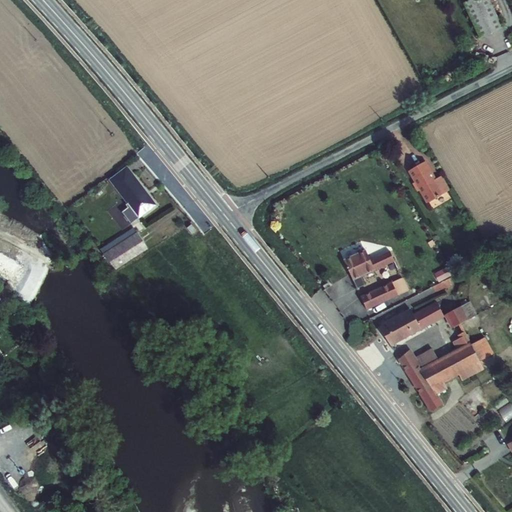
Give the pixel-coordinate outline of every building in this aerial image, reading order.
[(480,0),(467,6),(484,40),(507,29),(492,0),(480,0)] [(414,173),(420,184),(418,186),(422,192),(425,191),(433,204),(455,191),(446,176),(440,180),(430,163),(414,173)] [(127,167),(110,180),(128,203),(127,205),(128,208),(122,212),(131,224),(156,205),(127,167)] [(117,270),(148,249),(134,228),(101,249),(117,270)] [(353,275),(360,289),(362,292),(367,289),(362,280),(399,262),(393,250),(375,260),(369,250),(347,262),(353,275)] [(447,266),(434,273),(439,282),(452,275),(447,266)] [(407,279),(365,299),(371,312),(414,292),(407,279)] [(413,309),(383,327),(395,347),(448,316),(438,300),(415,314),(413,309)] [(465,306),(471,318),(477,315),(470,303),(467,305),(465,306)] [(456,327),(465,322),(471,318),(465,306),(449,315),(456,327)] [(476,344),(471,333),(462,338),(468,348),(442,364),(424,374),(417,361),(412,353),(403,360),(429,404),(441,397),(451,391),(446,382),(459,375),(464,384),(489,369),(484,360),(476,344)] [(486,340),(476,344),(484,360),(494,355),(486,340)] [(435,352),(417,361),(424,374),(442,364),(435,352)] [(441,397),(429,404),(434,412),(445,405),(441,397)] [(489,416),(498,428),(511,418),(511,404),(510,401),(489,416)]
